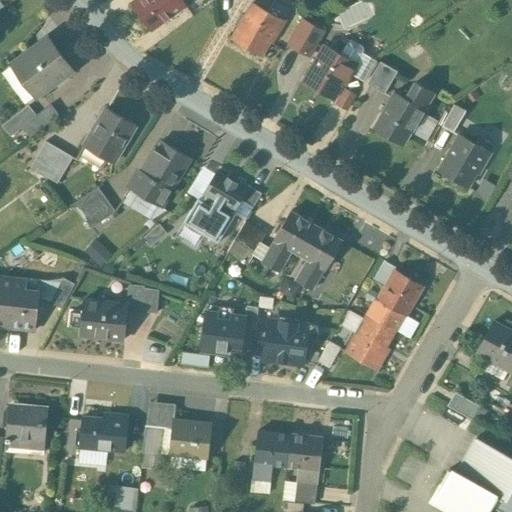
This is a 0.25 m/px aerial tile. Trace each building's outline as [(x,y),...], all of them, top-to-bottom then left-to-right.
[(180,0),(135,0),(132,2),(151,29),(185,5),(180,0)] [(318,0),(315,0),(309,5),(313,11),(322,5),(318,0)] [(284,20),(252,2),(232,38),(261,54),(269,41),(271,42),(284,20)] [(303,19),(288,46),(309,57),(324,31),(303,19)] [(47,36),(14,60),(40,95),(73,71),(47,36)] [(355,64),(324,47),(304,81),(332,97),(339,84),(343,86),(355,64)] [(380,62),(367,84),(383,94),(396,71),(380,62)] [(405,98),(393,92),(372,129),(402,145),(410,132),(413,134),(424,114),(426,110),(423,108),(432,92),(414,81),(405,98)] [(342,89),(334,103),(346,110),(354,96),(342,89)] [(28,105),(1,126),(10,136),(23,127),(28,123),(27,122),(36,115),(28,105)] [(36,115),(27,122),(28,123),(23,127),(30,137),(59,116),(51,105),(36,115)] [(454,105),(443,125),(454,131),(465,111),(454,105)] [(108,107),(83,145),(112,164),(136,126),(108,107)] [(424,114),(413,134),(425,141),(437,121),(424,114)] [(491,152),(459,134),(439,169),(469,186),(476,174),(478,175),(491,152)] [(73,156),(47,140),(31,166),(58,182),(73,156)] [(190,160),(162,143),(144,173),(141,171),(138,176),(136,175),(128,187),(161,207),(190,160)] [(498,176),(503,163),(488,158),(484,171),(498,176)] [(245,188),(217,172),(203,195),(215,202),(233,212),(236,205),(246,188),(245,188)] [(261,195),(246,186),(245,188),(246,188),(236,205),(250,213),(261,195)] [(98,187),(73,204),(91,229),(116,211),(98,187)] [(233,212),(215,202),(203,224),(220,234),(233,212)] [(316,227),(291,213),(262,263),(279,272),(291,252),(299,256),(316,227)] [(316,227),(299,256),(307,261),(295,281),(313,292),(342,242),(316,227)] [(261,242),(245,231),(238,242),(254,253),(261,242)] [(100,265),(111,254),(96,239),(85,249),(100,265)] [(254,253),(238,242),(230,252),(247,263),(254,253)] [(394,268),(382,262),(373,279),(385,286),(393,271),(394,268)] [(385,286),(377,300),(376,300),(367,316),(393,331),(402,314),(405,315),(421,286),(393,271),(385,286)] [(0,325),(7,327),(13,280),(0,278),(0,325)] [(74,284),(63,278),(60,282),(49,302),(61,308),(74,284)] [(60,282),(27,279),(27,281),(13,280),(7,327),(35,330),(39,297),(49,302),(60,282)] [(144,286),(130,284),(127,304),(128,304),(127,310),(142,311),(144,288),(144,286)] [(159,290),(144,288),(142,311),(157,313),(159,290)] [(127,304),(84,299),(83,311),(81,329),(80,335),(124,340),(127,310),(128,304),(127,304)] [(256,328),(258,307),(248,305),(245,327),(256,328)] [(233,308),(220,307),(219,313),(205,311),(201,351),(240,356),(245,316),(233,315),(233,308)] [(81,329),(83,311),(69,309),(67,327),(81,329)] [(365,319),(350,310),(341,326),(357,335),(365,319)] [(267,316),(260,361),(303,367),(310,323),(267,316)] [(357,335),(347,354),(376,369),(384,354),(381,353),(393,331),(367,316),(357,335)] [(511,332),(493,322),(476,352),(511,372),(511,332)] [(329,342),(318,361),(330,368),(340,349),(329,342)] [(182,354),(181,364),(208,367),(209,357),(182,354)] [(480,406),(455,392),(448,406),(472,420),(480,406)] [(177,405),(148,401),(146,426),(166,428),(174,429),(175,420),(177,405)] [(48,409),(14,405),(13,420),(8,419),(6,438),(4,450),(28,452),(29,440),(45,441),(48,409)] [(111,420),(82,416),(79,445),(125,450),(130,416),(112,414),(111,420)] [(210,424),(175,420),(174,429),(171,453),(207,457),(210,424)] [(166,428),(146,426),(142,454),(160,456),(163,456),(166,428)] [(174,429),(166,428),(163,456),(171,457),(171,453),(174,429)] [(291,434),(259,430),(255,464),(272,466),(287,467),(291,434)] [(323,438),(291,434),(287,467),(287,468),(298,469),(297,483),(297,485),(317,487),(323,438)] [(511,511),(511,459),(475,439),(455,473),(449,469),(429,504),(444,511),(489,511),(493,507),(500,511),(511,511)] [(160,456),(142,454),(141,466),(159,468),(160,456)] [(246,462),(235,461),(232,485),(243,486),(246,462)] [(272,466),(255,464),(253,479),(270,481),(272,466)] [(297,483),(285,481),(283,502),(304,504),(304,503),(315,504),(317,487),(297,485),(297,483)] [(133,496),(117,494),(116,507),(132,509),(133,496)] [(303,511),(304,504),(283,502),(281,511),(303,511)]
